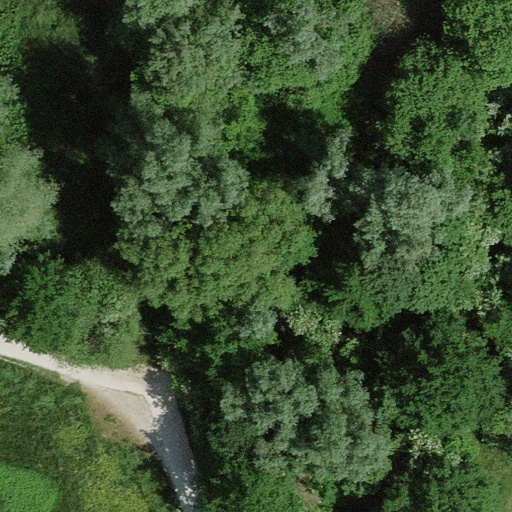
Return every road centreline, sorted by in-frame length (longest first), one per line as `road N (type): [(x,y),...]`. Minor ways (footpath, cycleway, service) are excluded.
road 1 (track): [(157,387),(111,161),(128,0)]
road 2 (track): [(157,387),(199,511)]
